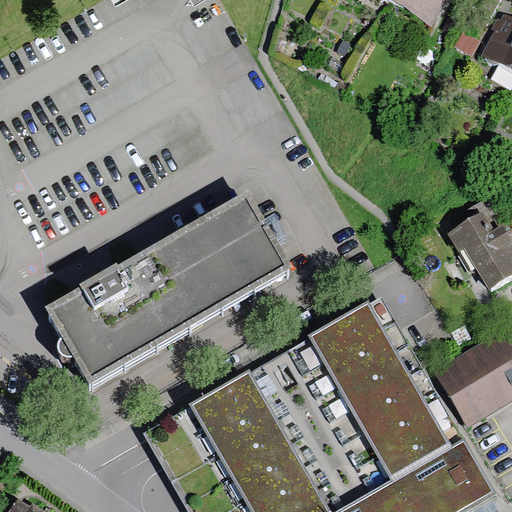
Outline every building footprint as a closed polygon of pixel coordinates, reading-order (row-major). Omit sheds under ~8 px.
[(445,0),(396,0),(393,6),(430,27),(445,0)] [(501,0),(500,0),(481,0),(471,18),(487,26),(501,0)] [(498,66),(511,73),(511,24),(505,21),(484,58),(485,58),(486,63),(494,67),(498,66)] [(479,221),(450,238),(461,255),(466,252),(491,293),(511,280),(511,249),(504,236),(509,232),(491,202),(474,212),(479,221)] [(74,365),(89,391),(289,276),(248,205),(48,320),(63,346),(60,349),(58,353),(58,358),(59,361),(62,364),(66,366),(70,367),(74,365)] [(397,485),(454,453),(372,312),(316,345),(397,485)] [(511,400),(511,348),(508,351),(501,339),(437,378),(467,427),(511,400)] [(249,511),(328,511),(253,381),(194,415),(249,511)] [(351,511),(350,511),(477,511),(496,502),(465,447),(454,453),(397,485),(351,511)] [(12,511),(55,511),(29,492),(12,511)]
